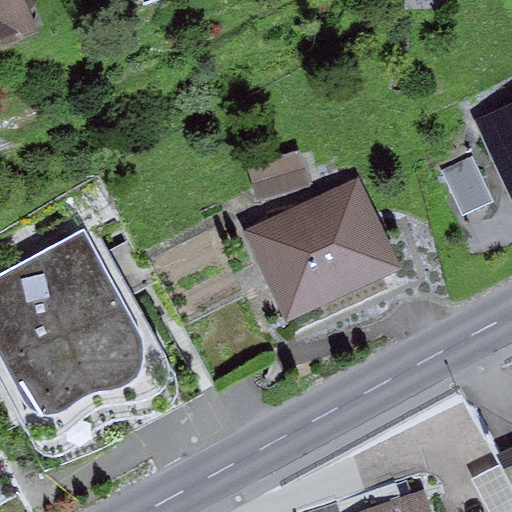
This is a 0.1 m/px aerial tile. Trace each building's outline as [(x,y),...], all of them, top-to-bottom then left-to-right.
[(0,0),(0,53),(31,41),(13,0),(0,0)] [(511,117),(488,128),(511,183),(511,117)] [(251,201),(268,224),(311,193),(294,169),(251,201)] [(354,193),(253,238),(289,319),(391,274),(354,193)] [(82,243),(0,284),(0,353),(38,429),(148,373),(82,243)] [(422,511),(418,499),(380,511),(422,511)]
